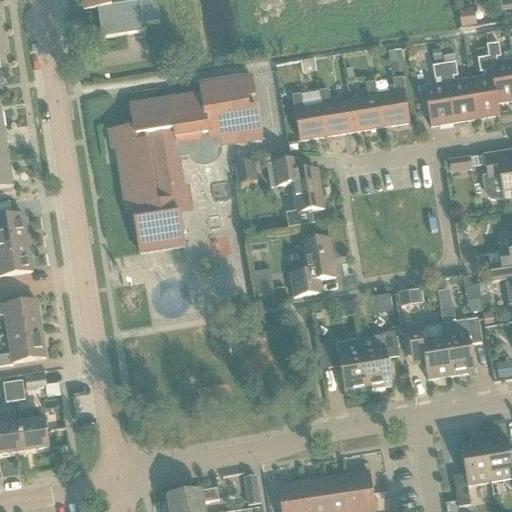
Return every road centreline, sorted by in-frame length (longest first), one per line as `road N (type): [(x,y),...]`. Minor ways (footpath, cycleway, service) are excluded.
road 1 (residential): [(121,482),(44,0)]
road 2 (residential): [(121,482),(416,417)]
road 3 (residential): [(434,152),(451,246),(443,270),(366,285)]
road 4 (residential): [(0,501),(121,482)]
